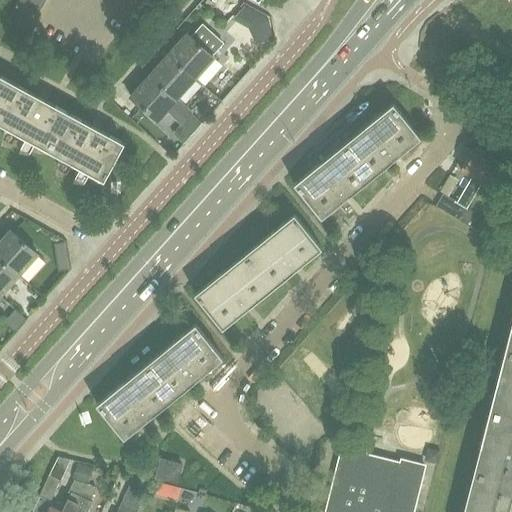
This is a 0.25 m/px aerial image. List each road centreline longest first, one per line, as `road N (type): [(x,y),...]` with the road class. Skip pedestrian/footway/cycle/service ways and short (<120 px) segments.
road 1 (residential): [(283,511),(282,473),(211,406),(471,108)]
road 2 (primary): [(0,436),(349,48)]
road 3 (residential): [(0,376),(315,23),(284,0)]
